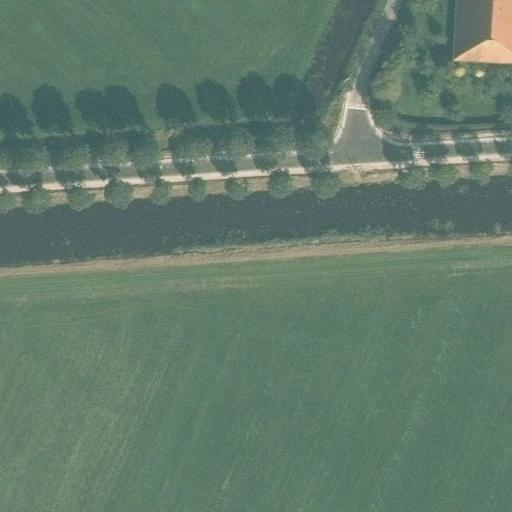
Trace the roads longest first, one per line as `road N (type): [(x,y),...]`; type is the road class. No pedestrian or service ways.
road 1 (unclassified): [(0,181),(354,155)]
road 2 (unclassified): [(354,155),(353,94),(397,0)]
road 3 (unclassified): [(354,155),(511,146)]
